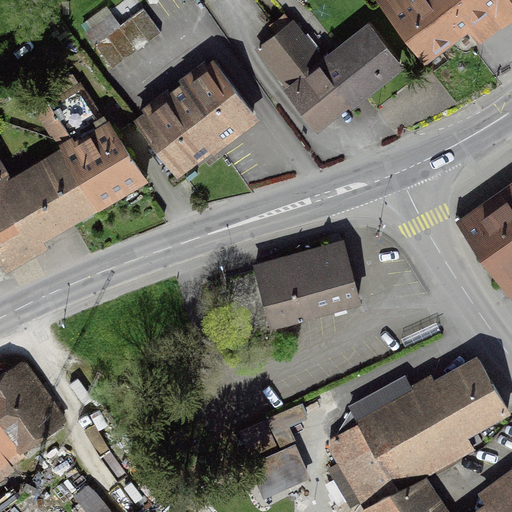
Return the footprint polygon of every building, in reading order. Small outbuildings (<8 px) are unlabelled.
[(400,0),(374,0),(419,57),(462,24),(474,40),(511,10),(511,0),(411,0),(404,5),(400,0)] [(85,35),(110,69),(159,33),(141,9),(117,27),(110,17),(85,35)] [(342,96),(348,104),(397,65),(367,27),(321,63),(289,24),(256,50),(284,85),(283,86),(310,121),(342,96)] [(174,173),(207,147),(251,114),(213,64),(136,122),(174,173)] [(53,117),(43,123),(59,147),(70,139),(66,133),(86,120),(68,94),(47,108),(53,117)] [(95,202),(140,175),(109,128),(64,155),(95,202)] [(35,236),(95,202),(64,155),(8,188),(0,174),(0,254),(34,235),(35,236)] [(511,198),(466,231),(455,216),(453,218),(508,296),(511,293),(511,198)] [(356,299),(341,247),(329,250),(329,249),(282,262),(281,259),(253,267),(254,271),(223,280),(231,308),(262,300),(269,323),(356,299)] [(359,422),(332,439),(370,505),(382,495),(396,490),(414,483),(470,448),(460,431),(503,406),(480,366),(363,431),(359,422)] [(0,471),(22,457),(15,447),(49,423),(12,372),(0,378),(0,471)] [(123,413),(138,398),(123,382),(108,397),(123,413)] [(276,430),(310,415),(305,404),(271,419),(276,430)] [(250,462),(276,450),(263,422),(237,433),(250,462)] [(396,490),(382,495),(370,505),(367,507),(370,511),(432,511),(414,483),(396,490)] [(511,511),(511,497),(492,511),(511,511)]
